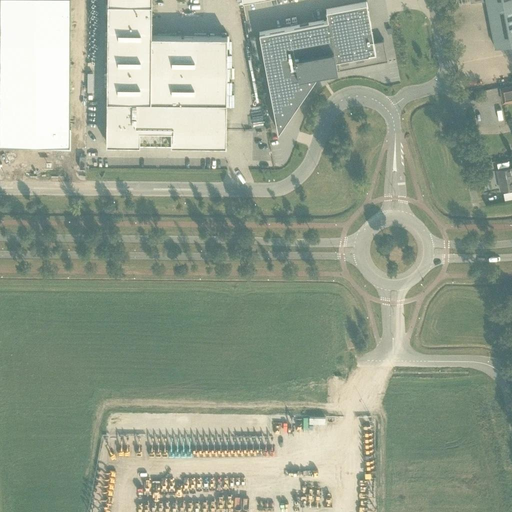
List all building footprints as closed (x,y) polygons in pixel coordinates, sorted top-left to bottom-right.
[(0,0),(0,145),(70,146),(70,0),(0,0)] [(106,143),(106,144),(160,145),(172,145),(226,145),(226,143),(226,130),(227,36),(151,36),(151,0),(107,0),(107,100),(107,112),(106,143)] [(511,0),(485,0),(495,47),(504,45),(511,44),(511,0)] [(328,20),(259,33),(278,132),(318,73),(387,60),(383,40),(374,42),(366,2),(326,10),(328,20)] [(503,102),(511,100),(511,85),(501,87),(503,102)] [(511,167),(497,171),(500,190),(511,188),(511,167)]
